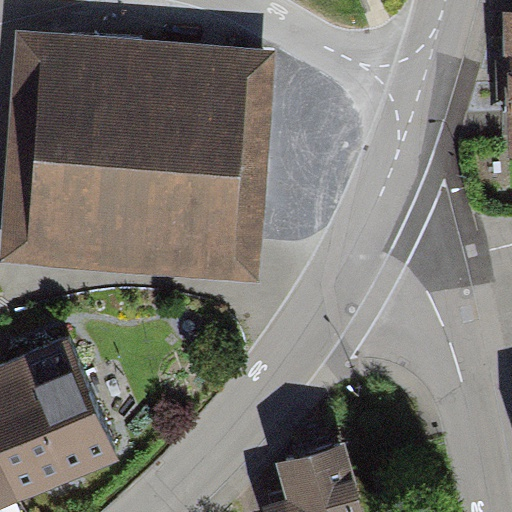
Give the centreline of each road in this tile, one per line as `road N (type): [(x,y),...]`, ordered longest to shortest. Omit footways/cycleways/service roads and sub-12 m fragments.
road 1 (residential): [(370,232),(211,441),(137,511)]
road 2 (residential): [(418,266),(479,419),(498,511)]
road 3 (residential): [(430,0),(370,232)]
